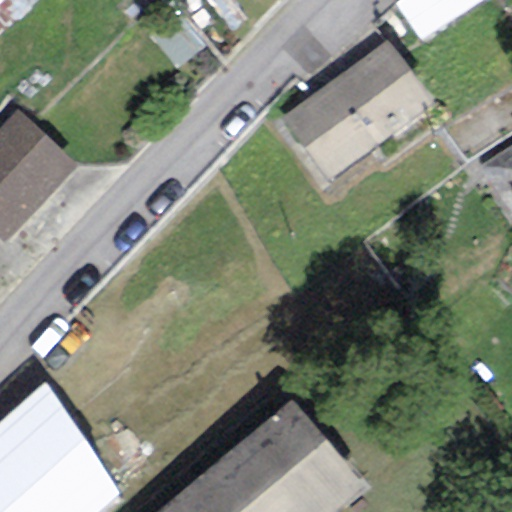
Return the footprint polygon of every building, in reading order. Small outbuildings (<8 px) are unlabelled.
[(445,27),(483,0),(401,0),(396,4),(422,42),(445,27)] [(388,41),(283,117),(328,179),(433,104),(388,41)] [(16,110),(0,127),(0,242),(2,245),(76,166),(16,110)] [(511,220),(511,143),(476,167),(511,220)] [(0,511),(107,511),(121,500),(44,376),(0,414),(0,511)] [(292,400),(159,511),(338,511),(367,489),(292,400)]
